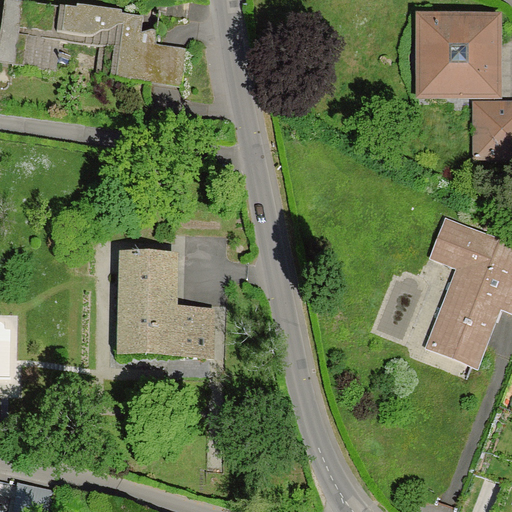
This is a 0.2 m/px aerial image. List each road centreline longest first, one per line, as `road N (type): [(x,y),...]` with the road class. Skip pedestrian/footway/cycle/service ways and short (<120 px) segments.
road 1 (residential): [(353,511),(321,455),(295,365),(225,0)]
road 2 (residential): [(190,511),(0,464)]
